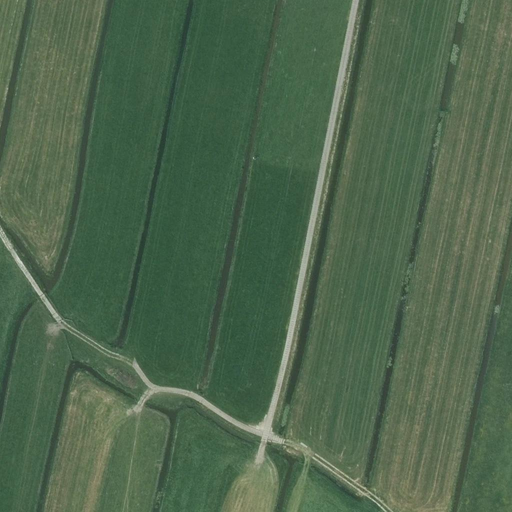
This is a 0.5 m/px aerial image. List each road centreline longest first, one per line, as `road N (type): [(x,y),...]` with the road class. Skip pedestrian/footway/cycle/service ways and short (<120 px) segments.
road 1 (track): [(260,453),(356,0)]
road 2 (track): [(151,386),(133,364),(59,322),(0,231)]
road 3 (track): [(310,453),(188,394),(151,386)]
